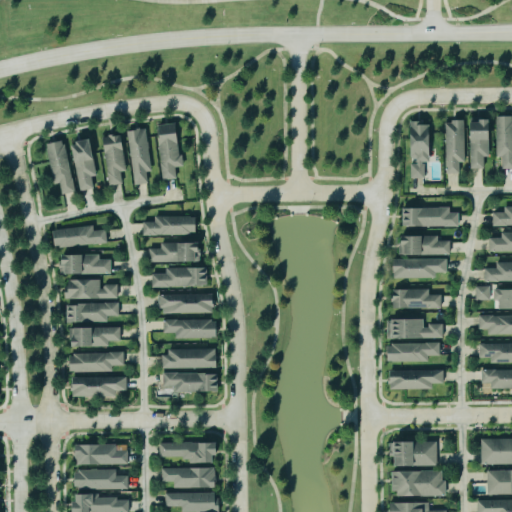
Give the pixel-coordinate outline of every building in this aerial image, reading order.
[(497,158),(501,158),(502,170),(511,169),(511,116),(496,117),(497,158)] [(484,170),(484,158),(491,158),(491,119),(469,119),(469,169),(484,170)] [(445,122),(446,174),(460,174),(460,163),(465,163),(465,122),(445,122)] [(182,167),(177,123),(156,126),(163,181),(177,179),(175,168),(182,167)] [(411,179),(425,179),(425,163),(431,163),(431,124),(412,124),(413,164),(410,164),(411,179)] [(148,129),(128,131),(133,185),(147,184),(146,173),(151,172),(148,129)] [(122,185),(121,172),(125,172),(124,136),(105,137),(107,185),(122,185)] [(61,195),(74,192),(65,141),(46,144),(53,185),(59,184),(61,195)] [(93,189),(92,177),(97,176),(93,141),(72,144),(79,191),(93,189)] [(511,207),(505,207),(505,213),(492,213),(492,226),(511,226),(511,207)] [(450,208),(403,209),(403,227),(459,227),(459,213),(450,214),(450,208)] [(143,236),(198,235),(197,217),(155,218),(155,223),(143,223),(143,236)] [(55,248),(107,245),(106,230),(94,231),(94,227),(54,230),(55,248)] [(511,233),(501,233),(501,238),(489,239),(490,253),(511,252),(511,233)] [(451,242),(439,241),(439,237),(402,236),(402,255),(450,256),(451,242)] [(199,262),(199,252),(202,252),(202,243),(161,244),(161,249),(148,249),(149,263),(199,262)] [(60,275),(111,274),(111,260),(99,260),(99,255),(60,256),(60,275)] [(447,259),(394,260),(394,279),(436,278),(436,273),(447,273),(447,259)] [(511,263),(496,264),(496,269),(485,269),(485,282),(511,281),(511,263)] [(152,288),(208,287),(208,268),(166,269),(166,274),(152,275),(152,288)] [(118,285),(102,285),(102,280),(66,281),(66,300),(118,299),(118,285)] [(475,301),(489,301),(490,287),(475,287),(475,301)] [(511,289),(494,290),(493,301),(499,301),(499,310),(511,309),(511,289)] [(392,290),(392,309),(442,309),(442,295),(429,295),(429,291),(392,290)] [(159,296),(160,315),(214,314),(214,295),(159,296)] [(108,323),(108,317),(120,316),(119,304),(66,304),(66,323),(108,323)] [(487,335),(511,335),(511,316),(479,316),(479,330),(487,330),(487,335)] [(163,322),(164,334),(175,333),(176,340),(218,338),(218,320),(163,322)] [(423,320),(389,320),(389,340),(443,339),(443,325),(424,326),(423,320)] [(121,328),(69,329),(70,340),(74,340),(75,348),(109,347),(109,342),(121,341),(121,328)] [(428,357),(440,356),(440,343),(388,345),(389,363),(428,362),(428,357)] [(511,344),(479,344),(479,359),(489,359),(489,364),(511,363),(511,344)] [(162,370),(217,369),(217,350),(162,351),(162,370)] [(124,354),(70,354),(70,373),(112,373),(112,367),(124,366),(124,354)] [(511,389),(511,370),(481,371),(481,384),(491,384),(491,389),(511,389)] [(444,371),(390,372),(390,391),(433,390),(433,384),(444,384),(444,371)] [(163,387),(175,388),(175,392),(219,393),(220,374),(164,374),(163,387)] [(72,398),(116,397),(116,392),(127,392),(126,378),(71,378),(72,398)] [(511,439),(482,440),(482,465),(511,464),(511,439)] [(397,467),(438,467),(438,443),(398,442),(397,467)] [(219,462),(219,445),(160,443),(160,460),(219,462)] [(76,466),(128,465),(128,451),(117,452),(116,445),(75,446),(76,466)] [(174,489),(216,489),(216,469),(162,469),(162,483),(174,482),(174,489)] [(128,491),(128,477),(116,477),(116,471),(77,470),(76,490),(128,491)] [(488,496),(511,495),(511,471),(511,472),(511,471),(487,471),(488,496)] [(394,497),(445,497),(445,472),(394,472),(394,497)] [(165,494),(166,508),(182,507),(182,511),(218,511),(218,493),(165,494)] [(129,511),(129,497),(77,498),(77,511),(129,511)] [(477,511),(511,511),(511,500),(477,501),(477,511)] [(429,511),(430,503),(392,503),(392,511),(429,511)]
